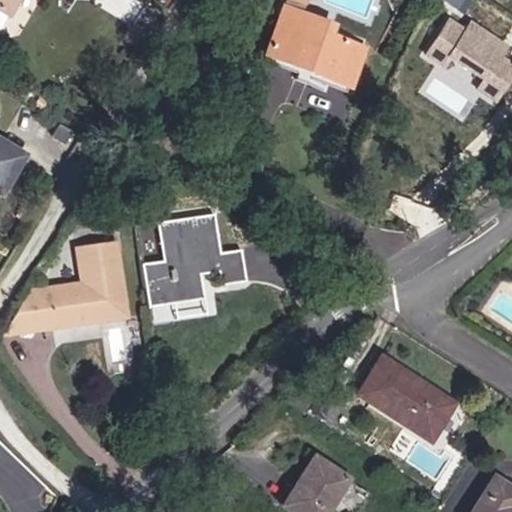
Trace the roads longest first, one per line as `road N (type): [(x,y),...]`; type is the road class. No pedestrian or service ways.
road 1 (unclassified): [(121,511),(346,307),(401,274)]
road 2 (residential): [(401,274),(511,367)]
road 3 (unclassified): [(401,274),(483,236),(511,204)]
